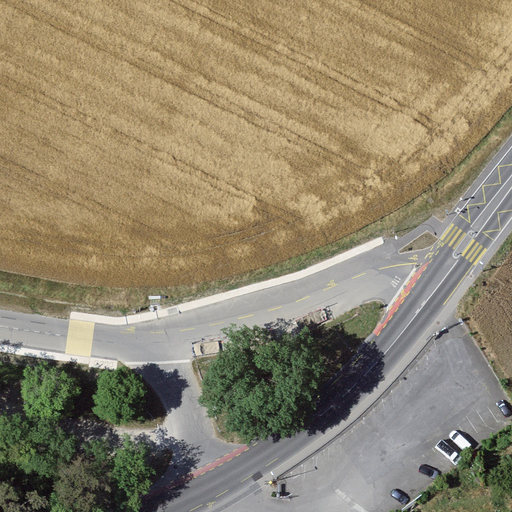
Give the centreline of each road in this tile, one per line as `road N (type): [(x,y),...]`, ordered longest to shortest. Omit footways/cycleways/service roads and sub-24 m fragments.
road 1 (tertiary): [(208,487),(320,417),(426,300)]
road 2 (unclassified): [(158,343),(235,331),(383,281),(426,300)]
road 3 (track): [(191,430),(161,440),(114,435),(0,406)]
road 4 (unclassified): [(0,326),(158,343)]
road 5 (unclassified): [(208,487),(158,343)]
road 6 (tertiary): [(426,300),(511,183)]
